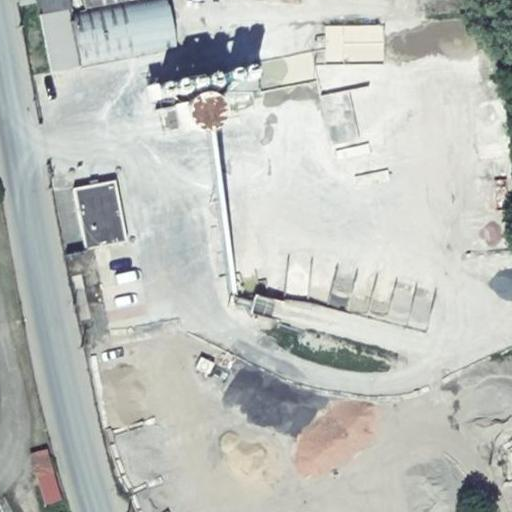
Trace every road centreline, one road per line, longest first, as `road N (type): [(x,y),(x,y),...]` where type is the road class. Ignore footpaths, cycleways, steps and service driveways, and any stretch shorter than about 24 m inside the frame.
road 1 (residential): [(0,40),(98,511)]
road 2 (unknown): [(0,252),(41,416),(39,444),(25,469)]
